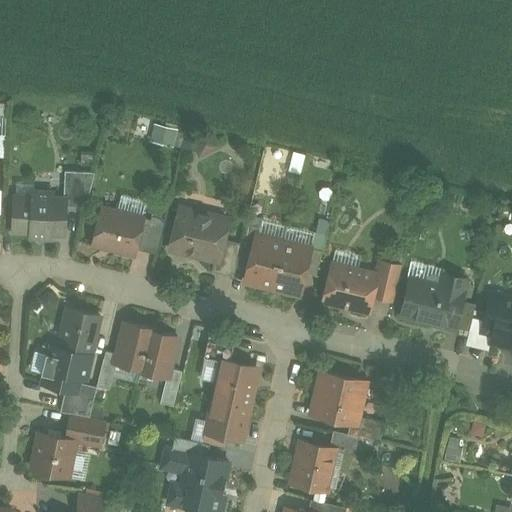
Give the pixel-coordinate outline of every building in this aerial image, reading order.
[(151,141),(162,143),(165,127),(155,125),(151,141)] [(175,129),(165,127),(162,143),(171,145),(175,129)] [(212,134),(193,143),(199,156),(218,148),(212,134)] [(94,172),(65,171),(63,198),(65,199),(65,198),(64,206),(86,207),(94,172)] [(52,193),(34,192),(34,197),(16,196),(14,230),(32,231),(32,236),(49,237),(49,232),(63,232),(64,206),(65,199),(63,198),(51,198),(52,193)] [(143,217),(102,207),(93,244),(134,254),(143,217)] [(228,218),(180,207),(170,248),(215,259),(218,260),(223,239),(228,218)] [(260,227),(246,223),(242,238),(254,241),(256,234),(258,235),(260,227)] [(258,235),(256,234),(254,241),(249,261),(245,281),(272,287),(283,241),(258,235)] [(254,241),(242,238),(241,243),(238,258),(249,261),(254,241)] [(241,243),(223,239),(218,260),(215,259),(213,265),(235,271),(238,258),(241,243)] [(310,247),(283,241),(272,287),(299,294),(310,247)] [(402,265),(380,260),(376,274),(378,274),(372,295),(393,300),(402,265)] [(376,274),(332,263),(323,300),(368,311),(372,295),(378,274),(376,274)] [(440,284),(411,277),(402,315),(453,327),(454,328),(461,300),(465,281),(442,275),(440,284)] [(475,304),(461,300),(454,328),(453,327),(452,332),(467,336),(475,304)] [(511,306),(500,304),(491,340),(511,345),(511,306)] [(101,316),(67,308),(58,347),(52,346),(50,354),(46,353),(41,374),(45,375),(43,383),(66,388),(76,391),(78,383),(80,377),(85,379),(101,316)] [(151,328),(125,322),(117,353),(115,363),(116,363),(137,368),(137,370),(141,371),(151,328)] [(177,336),(162,333),(162,336),(158,335),(155,331),(156,329),(151,328),(141,371),(166,377),(167,377),(170,368),(177,336)] [(235,336),(210,330),(204,357),(222,361),(222,360),(229,362),(235,336)] [(117,353),(105,351),(97,383),(97,386),(110,389),(116,363),(115,363),(117,353)] [(229,362),(222,360),(222,361),(206,431),(225,435),(242,439),(258,368),(229,362)] [(182,371),(170,368),(167,377),(166,377),(160,402),(173,406),(182,371)] [(366,381),(321,371),(311,413),(350,422),(356,423),(358,416),(366,381)] [(70,413),(89,417),(96,387),(78,383),(76,391),(66,388),(61,411),(70,413)] [(89,417),(70,413),(65,438),(75,440),(75,442),(100,447),(105,421),(89,417)] [(384,422),(358,416),(356,423),(350,422),(347,433),(358,436),(380,440),(384,422)] [(347,433),(333,430),(329,448),(329,450),(335,451),(354,455),(358,436),(347,433)] [(225,435),(206,431),(204,442),(222,447),(225,435)] [(65,438),(39,433),(32,469),(68,476),(75,442),(75,440),(65,438)] [(329,448),(301,442),(292,481),(327,489),(335,451),(329,450),(329,448)] [(75,477),(86,479),(92,446),(81,444),(75,477)] [(216,511),(228,460),(168,447),(163,468),(184,473),(181,486),(172,484),(168,503),(193,508),(192,511),(216,511)] [(102,511),(104,497),(78,492),(76,511),(102,511)] [(345,511),(346,507),(311,499),(307,511),(345,511)]
